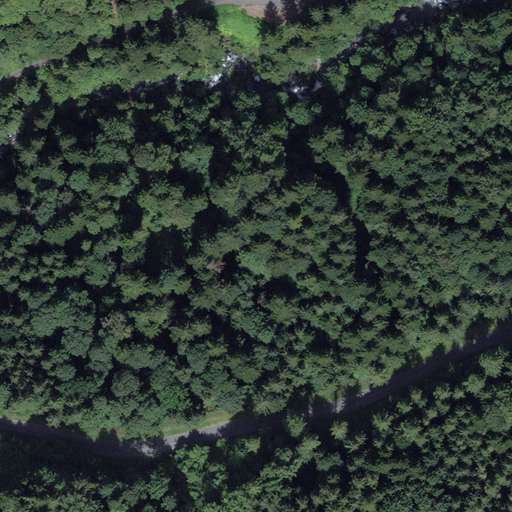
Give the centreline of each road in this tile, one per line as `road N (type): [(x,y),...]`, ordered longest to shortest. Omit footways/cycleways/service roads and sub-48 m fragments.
road 1 (tertiary): [(0,424),(148,447),(327,409),(511,330)]
road 2 (unclassified): [(0,89),(79,49),(223,0)]
